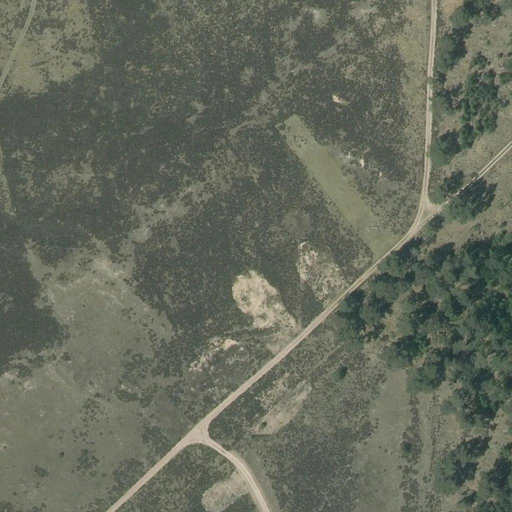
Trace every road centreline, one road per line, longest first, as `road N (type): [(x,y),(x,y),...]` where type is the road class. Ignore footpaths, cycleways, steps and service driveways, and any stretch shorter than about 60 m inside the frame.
road 1 (track): [(113,511),(412,235),(429,173),(434,0)]
road 2 (track): [(416,226),(511,147)]
